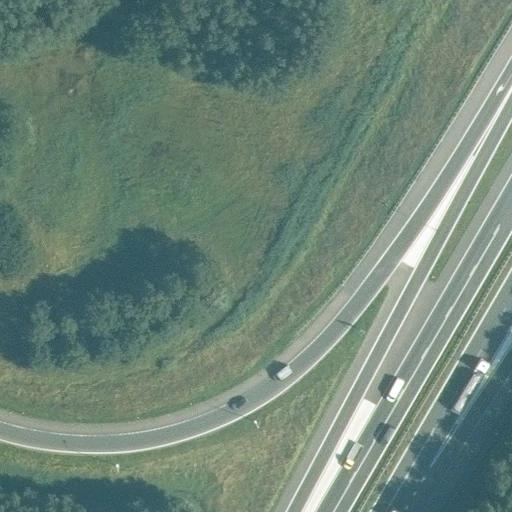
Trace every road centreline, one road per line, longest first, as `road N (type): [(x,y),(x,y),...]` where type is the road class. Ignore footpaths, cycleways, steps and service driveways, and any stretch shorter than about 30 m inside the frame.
road 1 (motorway): [(511,93),(330,336),(275,390),(215,421),(143,441),(34,441),(0,430)]
road 2 (motorway): [(511,104),(380,345),(302,511)]
road 3 (motorway): [(511,203),(331,511)]
road 4 (motorway): [(416,465),(511,302)]
road 5 (motorway): [(416,465),(487,395),(511,357)]
